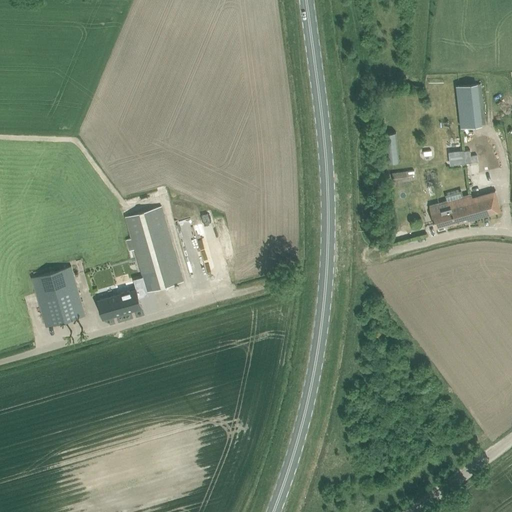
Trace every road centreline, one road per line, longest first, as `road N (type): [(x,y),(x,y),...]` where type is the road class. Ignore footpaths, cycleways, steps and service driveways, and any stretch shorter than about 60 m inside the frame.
road 1 (primary): [(272,511),(310,386),(327,252),(327,177),(305,0)]
road 2 (unclassified): [(0,361),(282,280)]
road 3 (unclassified): [(388,252),(466,232),(511,232)]
road 4 (unclassified): [(416,511),(511,438)]
